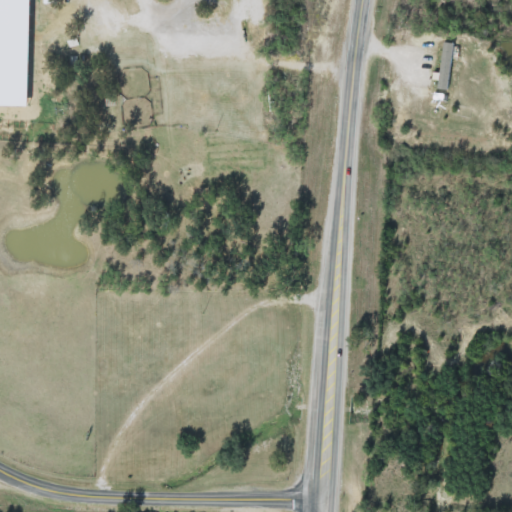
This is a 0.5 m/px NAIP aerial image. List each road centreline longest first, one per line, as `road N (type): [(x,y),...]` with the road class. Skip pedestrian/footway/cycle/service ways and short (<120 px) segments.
road 1 (trunk): [(317,511),(363,0)]
road 2 (tertiary): [(0,467),(39,485),(105,496),(318,498)]
